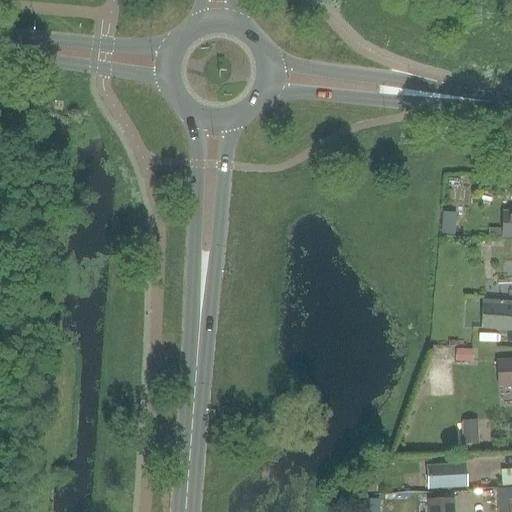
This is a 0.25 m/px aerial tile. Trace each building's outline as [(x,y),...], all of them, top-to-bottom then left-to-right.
[(511,210),(502,210),(501,237),(511,237),(511,210)] [(445,215),(443,235),(454,236),(456,216),(445,215)] [(511,301),(484,300),(483,328),(511,329),(511,301)] [(456,350),(456,363),(472,363),(472,351),(456,350)] [(511,361),(498,362),(500,388),(511,386),(511,361)] [(428,488),(469,486),(468,462),(427,464),(428,488)] [(511,483),(511,471),(502,472),(503,484),(511,483)] [(377,491),(376,479),(364,479),(365,492),(377,491)] [(456,511),(455,498),(429,499),(429,511),(456,511)]
